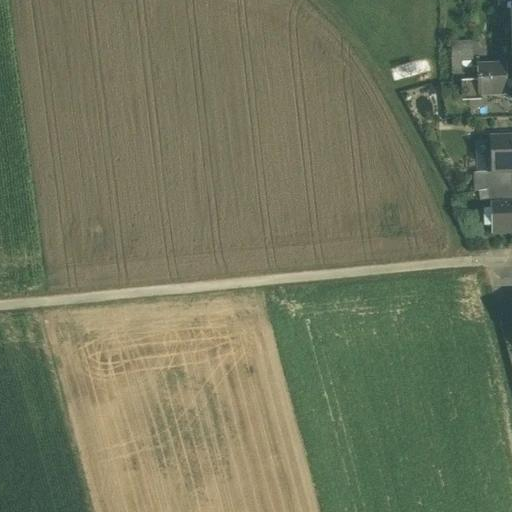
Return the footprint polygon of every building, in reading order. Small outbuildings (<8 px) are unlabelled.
[(471,42),(450,43),(451,84),(477,83),(477,76),(472,76),(472,70),(471,42)] [(505,68),(477,69),(477,76),(477,83),(506,82),(505,72),(505,68)] [(506,82),(477,83),(478,91),(478,97),(506,96),(506,93),(506,82)] [(511,140),(495,141),(496,156),(490,157),(491,174),(491,175),(511,175),(511,174),(511,140)] [(511,175),(491,175),(491,174),(474,175),(475,193),(490,191),(511,188),(511,175)] [(511,305),(494,306),(500,329),(511,327),(511,305)]
